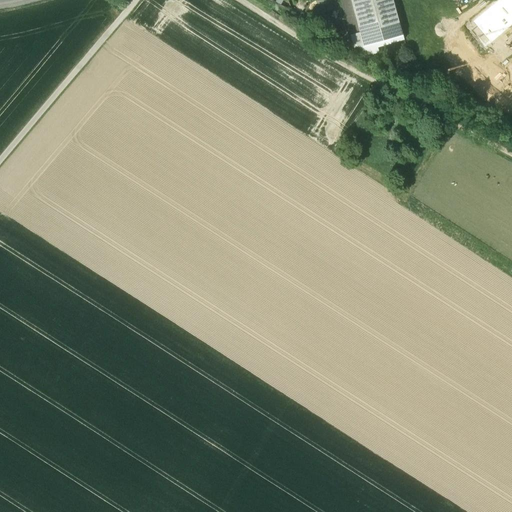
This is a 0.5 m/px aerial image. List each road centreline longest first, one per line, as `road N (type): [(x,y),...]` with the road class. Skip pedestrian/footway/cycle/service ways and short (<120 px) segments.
road 1 (track): [(238,0),(511,152)]
road 2 (track): [(0,162),(133,0)]
